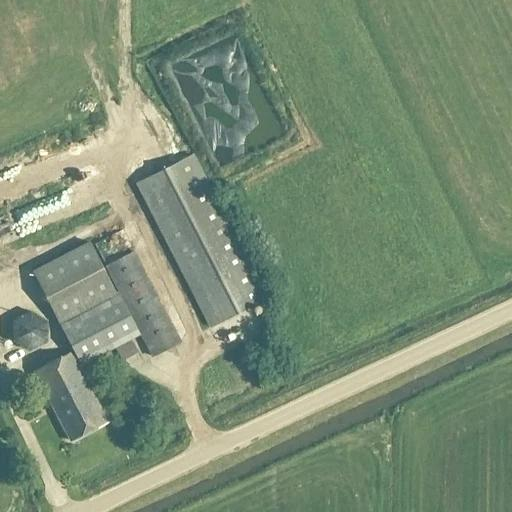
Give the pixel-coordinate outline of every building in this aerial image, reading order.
[(280,125),(276,104),(264,107),(268,128),(280,125)] [(265,299),(192,156),(136,184),(210,327),(265,299)] [(111,219),(87,230),(92,240),(116,229),(111,219)] [(107,422),(78,366),(114,347),(121,361),(137,352),(130,339),(138,334),(118,296),(116,296),(89,243),(31,273),(72,351),(33,371),(69,441),(107,422)] [(181,342),(134,251),(104,266),(152,358),(181,342)] [(30,311),(11,321),(11,341),(28,352),(46,342),(46,322),(30,311)]
